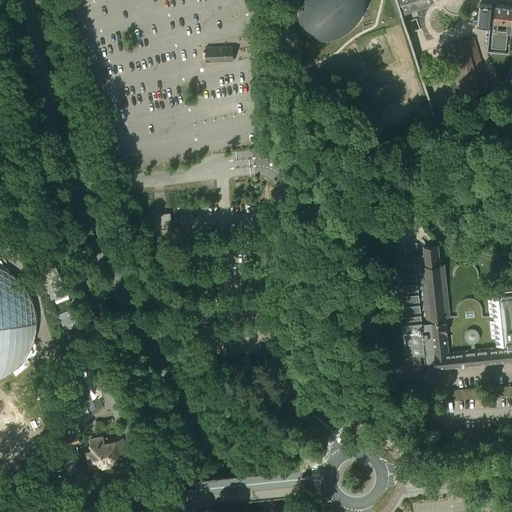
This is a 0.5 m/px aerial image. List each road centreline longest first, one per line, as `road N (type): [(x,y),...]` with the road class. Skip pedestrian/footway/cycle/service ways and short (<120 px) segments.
road 1 (tertiary): [(262,511),(170,384),(106,265),(57,137),(26,0)]
road 2 (unclassified): [(346,454),(336,433),(301,403),(292,380),(273,0)]
road 3 (secondary): [(381,475),(511,461)]
